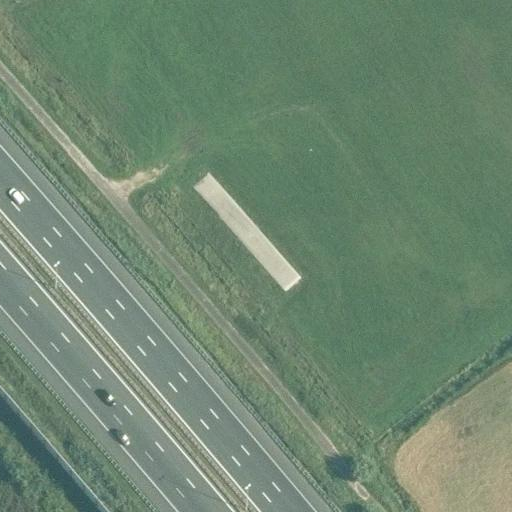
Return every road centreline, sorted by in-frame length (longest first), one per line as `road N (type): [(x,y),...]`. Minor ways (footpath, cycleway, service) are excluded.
road 1 (unclassified): [(390,511),(0,60)]
road 2 (motorway): [(287,511),(0,172)]
road 3 (motorway): [(0,273),(207,511)]
